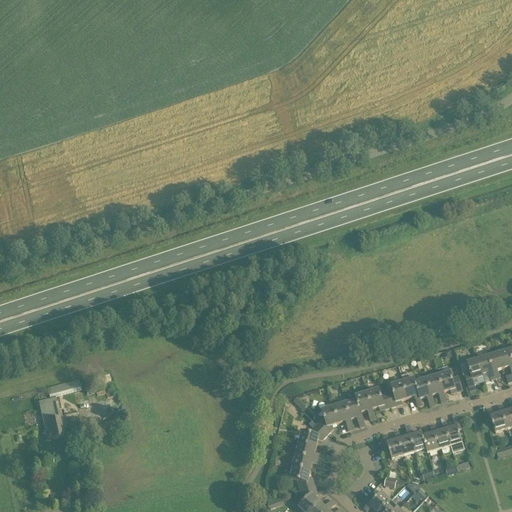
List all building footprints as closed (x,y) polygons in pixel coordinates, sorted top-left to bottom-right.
[(511,364),(508,353),(498,356),(503,371),(509,369),(511,377),(511,376),(511,364)] [(503,371),(498,356),(488,359),(495,382),(499,381),(496,373),(503,371)] [(488,359),(478,362),(482,377),(488,375),(490,383),(495,382),(488,359)] [(459,368),(462,378),(464,378),(467,390),(473,388),(471,383),(483,379),(482,377),(478,362),(459,368)] [(450,374),(439,377),(444,394),(450,392),(451,396),(462,393),(458,379),(452,380),(450,374)] [(444,394),(439,377),(427,381),(432,398),(438,396),(441,405),(446,404),(444,394)] [(422,407),(420,401),(414,380),(402,384),(407,401),(414,399),(417,408),(422,407)] [(415,380),(414,380),(420,401),(427,399),(430,409),(435,407),(432,398),(427,381),(416,384),(415,380)] [(81,392),(78,381),(47,389),(48,392),(47,392),(49,400),(81,392)] [(92,381),(85,382),(87,392),(94,391),(92,381)] [(387,395),(391,410),(402,406),(401,403),(407,401),(402,384),(391,387),(392,394),(387,395)] [(379,391),(368,394),(373,411),(380,409),(381,412),(391,410),(387,395),(381,397),(379,391)] [(368,394),(357,397),(362,414),(368,413),(371,422),(376,420),(373,411),(368,394)] [(362,414),(357,397),(355,398),(356,401),(346,404),(351,422),(358,420),(361,429),(365,428),(362,414)] [(44,431),(50,429),(52,441),(64,439),(62,427),(64,426),(58,399),(38,403),(44,431)] [(346,404),(335,408),(340,425),(346,423),(349,433),(354,431),(351,422),(346,404)] [(503,409),(501,409),(508,432),(511,431),(511,406),(510,407),(511,413),(505,415),(503,409)] [(324,419),(317,427),(328,437),(333,431),(332,427),(340,425),(335,408),(322,411),(324,419)] [(500,416),(494,418),(492,412),(488,413),(491,423),(492,423),(496,436),(508,432),(501,409),(499,410),(500,416)] [(116,435),(115,432),(111,422),(92,430),(95,439),(109,434),(110,437),(116,435)] [(455,429),(448,431),(446,432),(451,449),(463,445),(459,432),(460,432),(457,422),(453,424),(455,429)] [(302,433),(299,445),(317,449),(318,442),(322,443),(328,437),(317,427),(316,427),(312,423),(309,426),(313,430),(309,434),(302,433)] [(443,433),(436,435),(435,435),(440,452),(451,449),(446,432),(448,431),(446,425),(442,427),(443,433)] [(430,430),(432,436),(423,439),(426,452),(428,456),(440,452),(435,435),(436,435),(435,429),(430,430)] [(422,435),(412,438),(410,432),(406,433),(408,439),(410,438),(415,455),(426,452),(423,439),(422,435)] [(408,439),(401,441),(399,435),(395,437),(397,443),(399,442),(404,459),(415,455),(410,438),(408,439)] [(397,443),(390,445),(388,439),(383,440),(386,450),(388,449),(392,462),(404,459),(399,442),(397,443)] [(299,445),(296,457),(324,463),(325,458),(315,456),(317,449),(299,445)] [(500,460),(511,456),(511,446),(498,451),(500,460)] [(296,457),(293,468),(311,473),(313,466),(323,468),(324,463),(296,457)] [(311,473),(293,468),(291,480),(298,482),(301,493),(315,488),(312,480),(310,479),(311,473)] [(386,480),(384,488),(395,490),(397,482),(386,480)] [(301,493),(304,503),(299,509),(302,511),(312,511),(320,504),(315,499),(317,497),(315,488),(301,493)] [(427,498),(420,491),(416,496),(422,502),(427,498)] [(382,495),(373,504),(371,503),(364,510),(366,511),(368,511),(372,509),(374,511),(382,511),(391,503),(382,495)] [(320,504),(312,511),(329,511),(336,505),(332,502),(325,509),(320,504)] [(382,511),(398,511),(399,511),(391,503),(382,511)]
